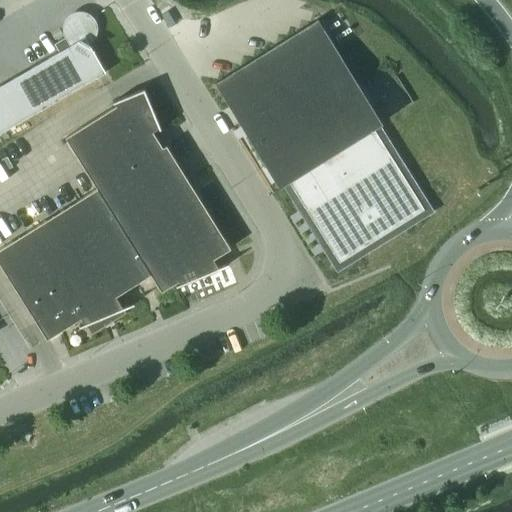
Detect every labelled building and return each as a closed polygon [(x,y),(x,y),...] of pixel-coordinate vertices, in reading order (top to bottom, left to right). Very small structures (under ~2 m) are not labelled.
[(0,132),(106,71),(89,42),(94,37),(97,29),(94,20),(88,14),(80,12),(72,14),(66,20),(63,28),(66,36),(70,44),(0,85),(0,132)] [(318,19),(215,83),(279,186),(289,180),(339,261),(424,209),(360,107),(370,102),(318,19)] [(65,137),(97,188),(108,205),(177,162),(166,145),(162,147),(153,131),(159,127),(159,128),(161,128),(144,88),(113,101),(114,102),(116,105),(65,137)] [(177,162),(108,205),(151,274),(161,291),(178,280),(180,283),(176,284),(176,286),(229,264),(228,263),(219,267),(213,258),(230,248),(177,162)] [(97,188),(62,209),(116,295),(151,274),(108,205),(97,188)] [(62,209),(27,231),(81,317),(84,323),(79,325),(80,326),(85,324),(92,334),(126,312),(123,308),(134,303),(134,302),(123,307),(116,295),(62,209)] [(0,263),(47,338),(81,317),(27,231),(0,248),(0,263)]
